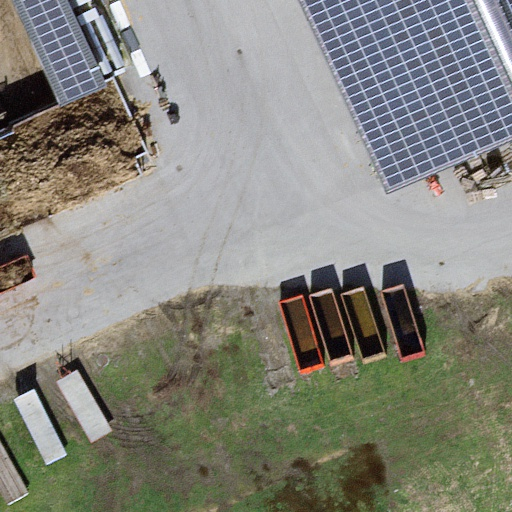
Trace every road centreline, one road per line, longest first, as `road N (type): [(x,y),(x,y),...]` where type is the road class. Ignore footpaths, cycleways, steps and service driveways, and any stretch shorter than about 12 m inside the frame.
road 1 (unknown): [(0,319),(248,172)]
road 2 (unknown): [(248,172),(328,195),(411,241),(452,245),(511,235)]
road 3 (track): [(172,0),(271,224)]
